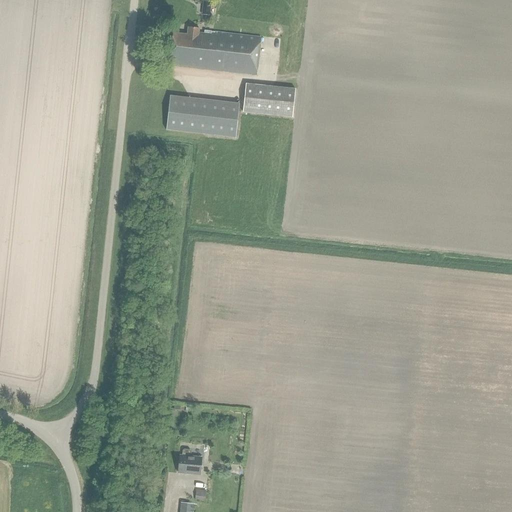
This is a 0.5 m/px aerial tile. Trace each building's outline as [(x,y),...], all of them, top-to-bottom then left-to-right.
[(173,33),(169,66),(256,76),(261,38),(211,32),(204,31),(204,34),(198,33),(199,29),(188,28),(187,35),(173,33)] [(295,90),(245,84),(242,112),(291,118),(295,90)] [(166,130),(235,138),(239,103),(169,96),(166,130)] [(180,456),(179,473),(200,475),(202,458),(180,456)] [(196,490),(195,500),(205,501),(206,491),(196,490)] [(181,503),(179,511),(191,511),(193,504),(181,503)]
